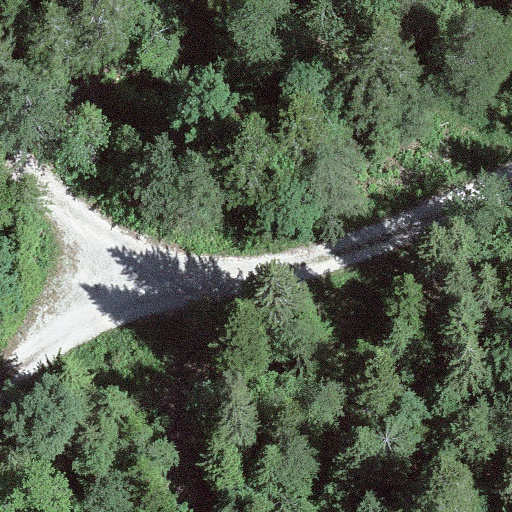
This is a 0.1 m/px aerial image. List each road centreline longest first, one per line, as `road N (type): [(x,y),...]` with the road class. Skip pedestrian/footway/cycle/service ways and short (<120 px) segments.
road 1 (track): [(0,149),(67,208),(75,269),(204,278),(276,272),(436,215),(511,178)]
road 2 (track): [(0,385),(75,269)]
